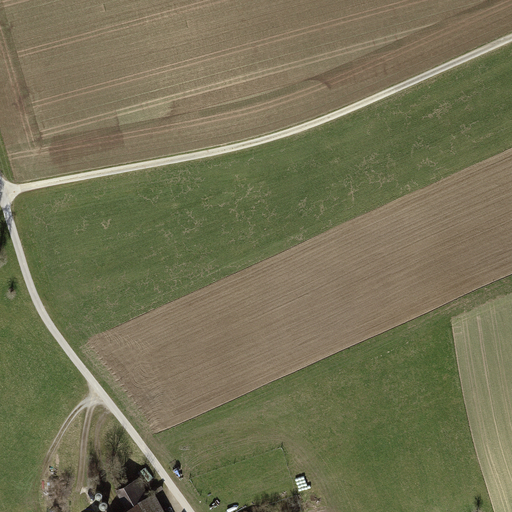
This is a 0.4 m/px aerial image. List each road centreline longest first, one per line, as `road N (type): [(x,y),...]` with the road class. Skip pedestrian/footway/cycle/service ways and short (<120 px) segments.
road 1 (track): [(0,189),(334,125),(405,84),(511,41)]
road 2 (unclassified): [(192,511),(77,365),(38,301),(0,189)]
